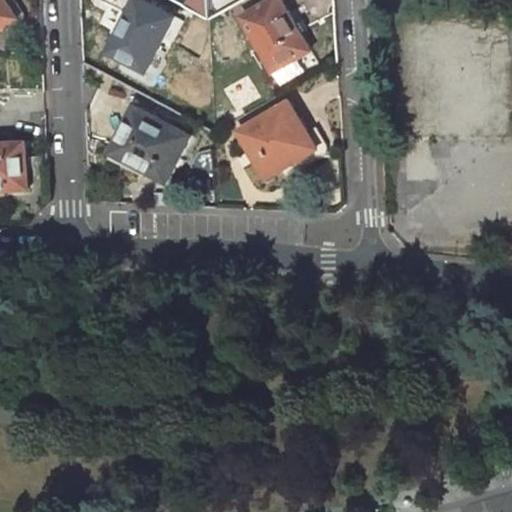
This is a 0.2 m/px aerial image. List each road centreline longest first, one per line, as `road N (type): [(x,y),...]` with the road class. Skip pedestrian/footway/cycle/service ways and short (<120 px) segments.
road 1 (residential): [(375,264),(73,251)]
road 2 (residential): [(356,0),(375,264)]
road 3 (residential): [(73,251),(62,0)]
road 4 (residential): [(511,285),(375,264)]
